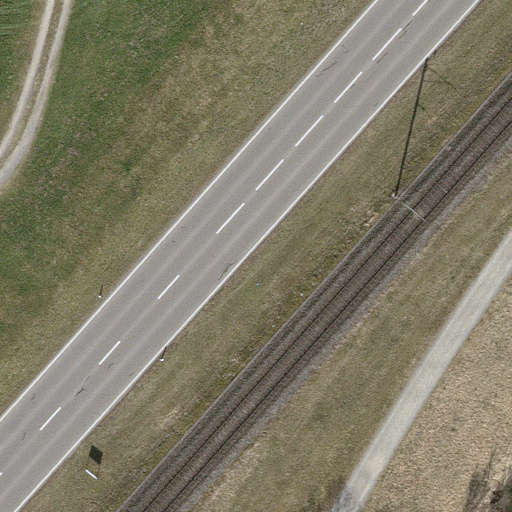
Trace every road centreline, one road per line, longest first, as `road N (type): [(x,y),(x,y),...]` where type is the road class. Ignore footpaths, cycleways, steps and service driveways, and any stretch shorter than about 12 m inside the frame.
road 1 (primary): [(432,0),(0,480)]
road 2 (track): [(63,0),(32,117),(0,177)]
